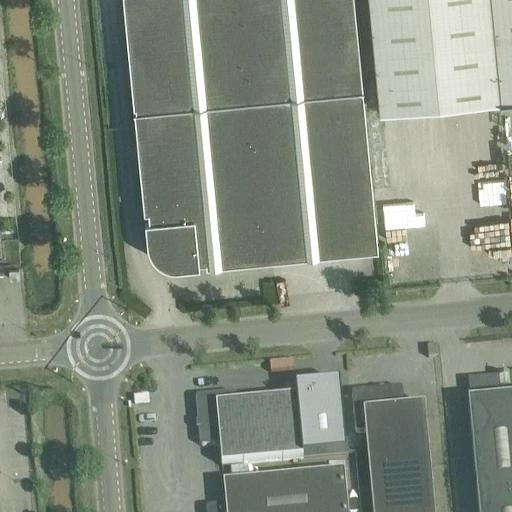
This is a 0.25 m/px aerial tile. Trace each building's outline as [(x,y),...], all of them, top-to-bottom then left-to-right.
[(169,265),(178,266),(200,264),(199,260),(206,259),(207,263),(378,246),(363,86),(354,0),(124,0),(144,209),(148,209),(149,219),(145,219),(147,240),(149,249),(154,256),(161,262),(169,265)] [(511,0),(369,0),(380,111),(511,98),(511,0)] [(441,359),(439,345),(425,347),(427,360),(441,359)] [(478,511),(511,511),(511,374),(508,375),(509,377),(468,381),(470,403),(468,403),(478,511)] [(234,393),(233,393),(232,393),(199,396),(198,396),(198,397),(197,397),(196,398),(196,399),(195,400),(199,443),(199,444),(200,445),(201,446),(202,447),(203,447),(204,447),(220,445),(222,466),(347,454),(340,383),(296,387),(297,397),(237,403),(237,397),(237,396),(236,395),(236,394),(235,394),(234,393)] [(398,388),(355,392),(353,393),(352,396),(353,407),(355,429),(356,432),(359,433),(365,432),(372,511),(434,511),(425,405),(404,407),(402,391),(401,389),(398,388)] [(225,505),(209,506),(207,508),(206,511),(205,511),(348,511),(345,473),(223,484),(225,505)]
